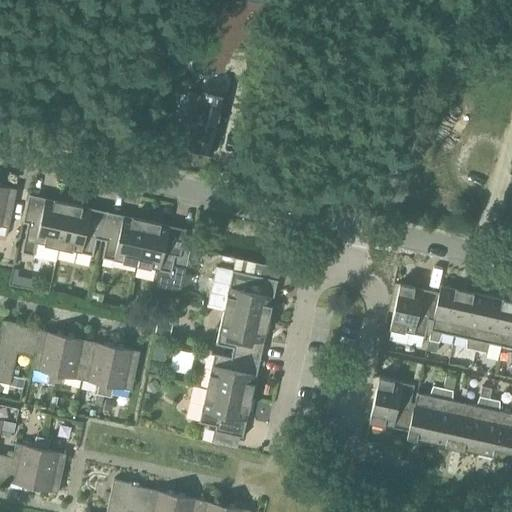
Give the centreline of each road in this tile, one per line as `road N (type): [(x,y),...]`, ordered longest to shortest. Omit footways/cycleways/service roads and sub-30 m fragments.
road 1 (unclassified): [(357,228),(0,148)]
road 2 (unclassified): [(511,262),(357,228)]
